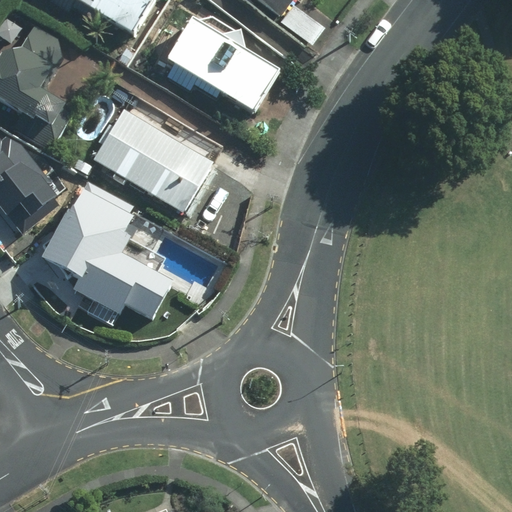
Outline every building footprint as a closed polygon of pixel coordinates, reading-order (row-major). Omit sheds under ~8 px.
[(160,9),(144,0),(50,0),(137,49),(160,9)] [(247,0),(283,26),(302,0),(247,0)] [(62,50),(28,32),(0,74),(0,124),(46,154),(69,118),(44,101),(65,69),(62,50)] [(281,89),(194,38),(170,78),(257,130),(281,89)] [(215,174),(124,118),(93,169),(184,224),(215,174)] [(30,162),(0,201),(0,227),(91,298),(125,254),(82,221),(91,209),(30,162)]
